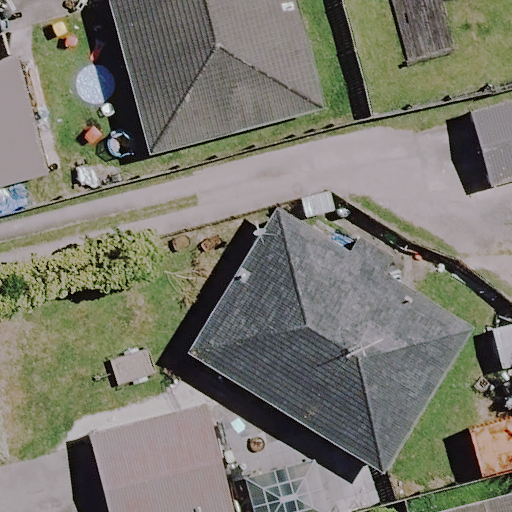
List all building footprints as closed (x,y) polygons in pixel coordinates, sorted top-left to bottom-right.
[(286,0),(99,0),(143,166),(318,120),(286,0)] [(0,189),(33,181),(1,61),(0,60),(0,189)] [(511,158),(444,177),(465,253),(511,240),(511,158)] [(484,327),(279,209),(180,380),(385,497),(484,327)] [(204,511),(185,421),(75,444),(89,511),(204,511)] [(511,511),(511,501),(468,511),(511,511)]
